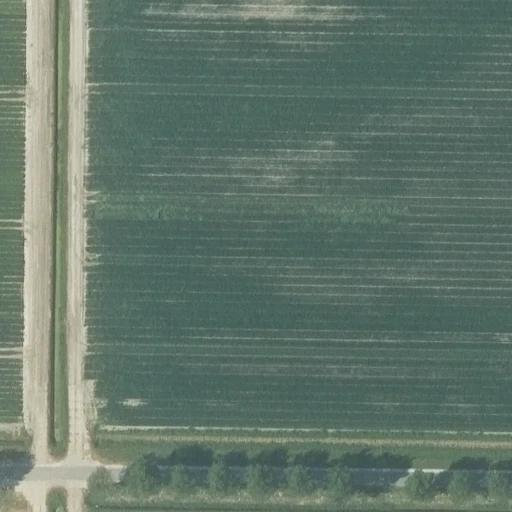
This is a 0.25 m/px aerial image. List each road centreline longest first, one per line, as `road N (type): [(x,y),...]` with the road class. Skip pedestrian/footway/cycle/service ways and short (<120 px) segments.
road 1 (unclassified): [(0,473),(511,480)]
road 2 (unknown): [(56,0),(55,511)]
